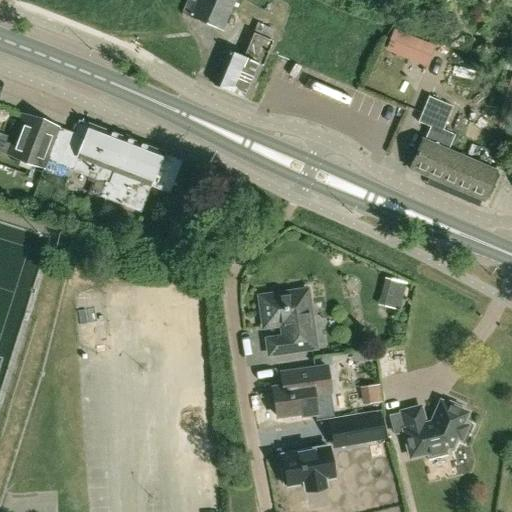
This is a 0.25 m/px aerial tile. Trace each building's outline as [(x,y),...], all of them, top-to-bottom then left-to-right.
[(195,0),(195,2),(190,0),(188,0),(183,13),(222,30),(234,0),(195,0)] [(254,23),(251,33),(268,37),(271,28),(254,23)] [(426,65),(433,42),(389,28),(382,51),(426,65)] [(261,66),(272,42),(253,34),(243,58),(228,52),(214,85),(247,100),(261,66)] [(442,148),(448,150),(454,135),(442,130),(452,107),(428,97),(418,122),(429,127),(424,140),(422,139),(409,169),(429,177),(442,148)] [(0,151),(47,169),(63,130),(22,115),(13,139),(0,134),(0,151)] [(63,130),(47,169),(58,173),(61,166),(104,184),(99,196),(140,212),(150,185),(169,192),(181,162),(162,154),(162,153),(79,120),(73,134),(63,130)] [(442,148),(429,177),(483,200),(496,171),(448,150),(442,148)] [(380,305),(398,309),(404,282),(386,278),(380,305)] [(315,348),(311,320),(306,290),(258,297),(263,327),(277,325),(278,324),(280,336),(265,338),(267,355),(315,348)] [(316,413),(313,395),(330,393),(326,367),(279,373),(281,387),(272,389),(273,393),(269,396),(270,403),(274,404),(276,417),(301,413),(301,416),(316,413)] [(420,407),(401,412),(405,429),(403,430),(410,457),(428,452),(429,457),(445,453),(443,449),(451,447),(456,436),(454,435),(459,424),(461,425),(466,413),(460,410),(462,406),(449,401),(447,405),(441,402),(431,423),(425,425),(420,407)] [(378,414),(351,420),(329,424),(334,447),(355,443),(383,438),(378,414)] [(299,453),(281,457),(283,469),(280,469),(283,485),(286,485),(287,486),(304,483),(305,491),(325,487),(323,479),(334,477),(328,448),(311,451),(299,453)]
